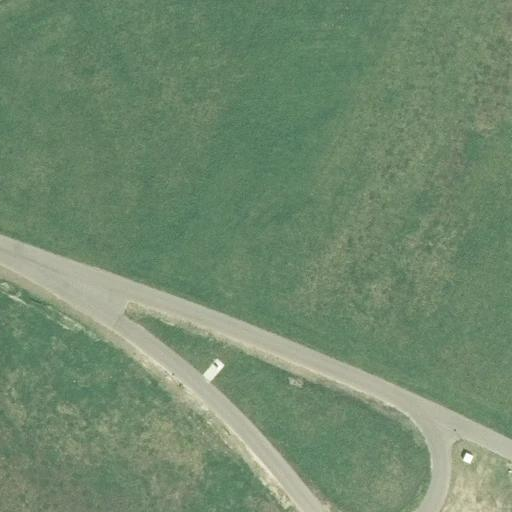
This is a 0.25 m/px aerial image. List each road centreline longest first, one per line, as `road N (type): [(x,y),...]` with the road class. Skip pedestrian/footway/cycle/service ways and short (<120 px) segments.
road 1 (unclassified): [(431,413),(196,314),(66,278)]
road 2 (unclassified): [(66,278),(193,380),(314,511)]
